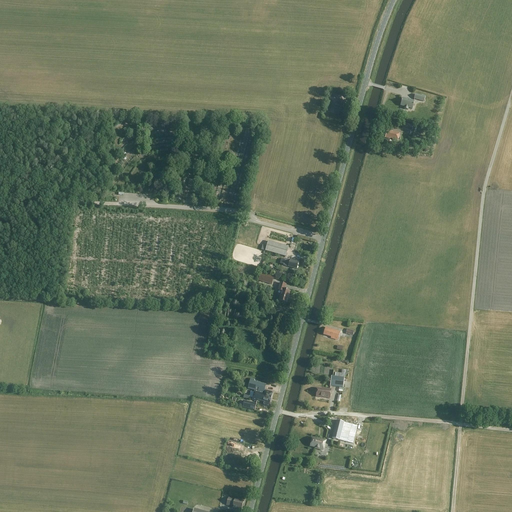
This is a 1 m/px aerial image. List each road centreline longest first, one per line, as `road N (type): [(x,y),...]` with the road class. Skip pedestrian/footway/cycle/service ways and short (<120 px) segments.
road 1 (track): [(451,511),(482,192),(511,91)]
road 2 (tertiary): [(249,511),(322,239)]
road 3 (tertiary): [(322,239),(393,0)]
road 4 (track): [(511,428),(293,415)]
road 5 (unclassified): [(322,239),(236,210),(118,203)]
